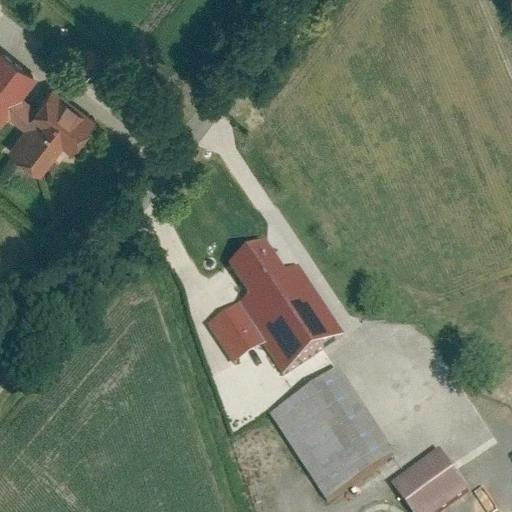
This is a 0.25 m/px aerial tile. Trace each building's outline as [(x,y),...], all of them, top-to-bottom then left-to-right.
[(7,153),(35,175),(56,149),(68,159),(93,128),(51,94),(35,113),(22,103),(35,87),(0,58),(0,101),(12,111),(7,118),(24,132),(7,153)] [(250,310),(238,319),(288,384),(346,340),(296,274),(289,280),(269,253),(229,283),(250,310)] [(456,333),(437,346),(461,381),(480,367),(456,333)] [(333,381),(277,421),(338,507),(394,467),(333,381)] [(436,468),(392,500),(400,511),(449,511),(462,503),(436,468)]
